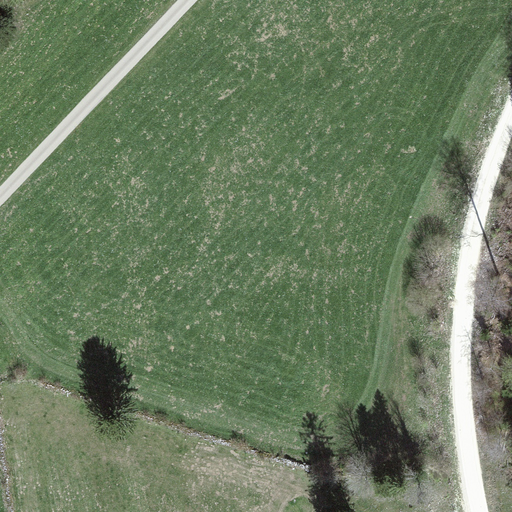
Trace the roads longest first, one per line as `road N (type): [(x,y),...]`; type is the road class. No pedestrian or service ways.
road 1 (unclassified): [(511,119),(472,224),(462,283),(459,359),(474,511)]
road 2 (unclassified): [(188,0),(0,193)]
